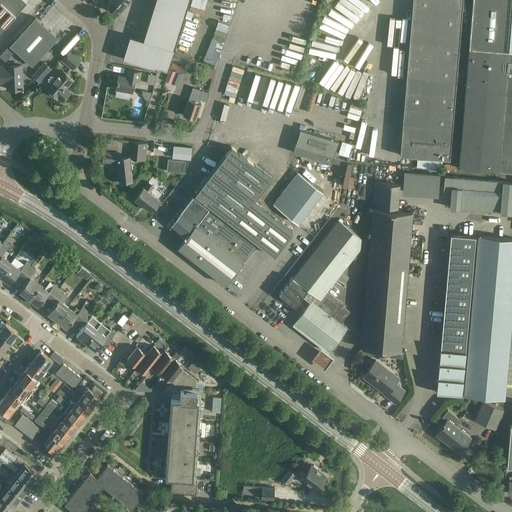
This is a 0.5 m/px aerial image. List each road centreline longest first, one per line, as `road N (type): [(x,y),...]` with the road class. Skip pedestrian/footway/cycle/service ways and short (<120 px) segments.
road 1 (tertiary): [(382,469),(70,231),(0,188)]
road 2 (unclassified): [(404,435),(81,186),(76,166),(84,131)]
road 3 (residential): [(67,476),(120,398),(38,329)]
road 4 (unclassified): [(84,131),(97,36),(63,0)]
road 5 (unclassified): [(504,511),(404,435)]
